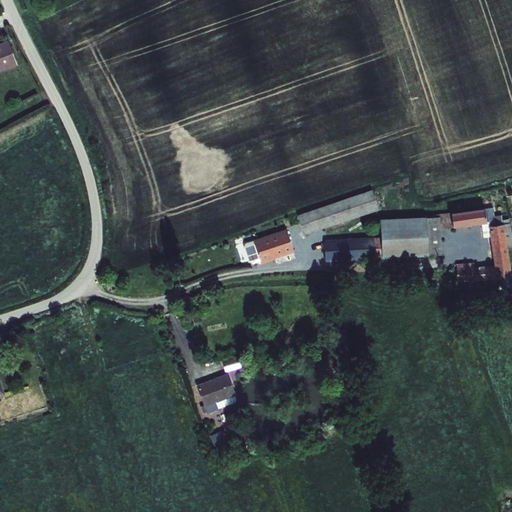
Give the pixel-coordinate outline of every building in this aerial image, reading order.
[(9,40),(0,43),(0,72),(18,66),(9,40)] [(304,235),(379,211),(373,190),(297,216),(304,235)] [(457,264),(457,282),(497,280),(498,280),(511,278),(511,274),(508,249),(505,225),(503,225),(502,216),(495,217),(494,208),(453,214),(454,227),(454,229),(489,224),(495,266),(474,267),(474,263),(457,264)] [(441,229),(454,227),(453,214),(453,212),(438,214),(439,218),(440,218),(441,229)] [(429,257),(427,219),(427,218),(380,220),(381,238),(382,259),(429,257)] [(427,219),(429,257),(443,256),(441,229),(440,218),(439,218),(427,219)] [(294,253),(286,229),(253,241),(260,262),(261,265),(276,260),(276,259),(294,253)] [(325,241),(325,262),(375,260),(375,239),(325,241)] [(260,262),(253,241),(245,244),(244,248),(248,263),(253,265),(260,262)] [(511,278),(498,280),(499,290),(511,289),(511,278)] [(201,314),(192,316),(194,323),(202,322),(201,314)] [(218,410),(216,404),(236,397),(236,396),(228,374),(196,386),(204,406),(206,413),(207,415),(219,410),(218,410)] [(235,403),(236,397),(216,404),(218,410),(235,403)] [(215,445),(227,440),(222,429),(211,434),(215,445)]
